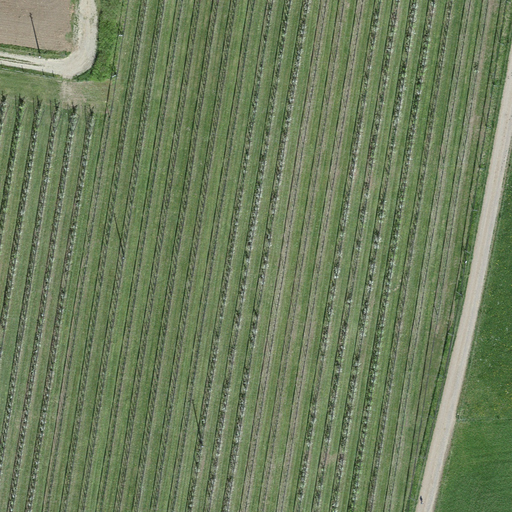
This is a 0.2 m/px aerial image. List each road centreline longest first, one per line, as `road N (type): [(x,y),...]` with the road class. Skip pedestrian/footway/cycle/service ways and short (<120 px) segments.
road 1 (track): [(511,93),(424,511)]
road 2 (track): [(90,0),(82,62),(0,50)]
